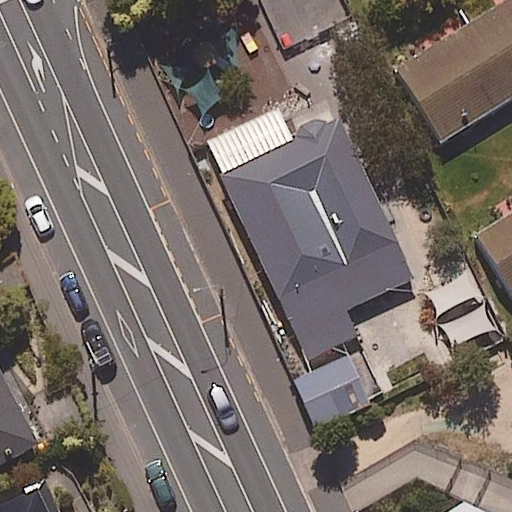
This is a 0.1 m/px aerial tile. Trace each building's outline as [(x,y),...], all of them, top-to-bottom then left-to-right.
[(511,99),(511,0),(509,0),(395,73),(441,144),(511,99)] [(291,139),(277,111),(206,144),(306,360),(357,337),(345,311),(412,279),(337,117),(291,139)] [(511,214),(476,237),(511,294),(511,214)] [(489,316),(458,266),(428,284),(459,334),(489,316)] [(446,361),(420,303),(366,327),(392,385),(446,361)] [(369,406),(347,358),(293,383),(316,430),(369,406)] [(0,464),(37,445),(0,376),(0,464)] [(0,500),(0,511),(56,511),(42,481),(0,500)]
